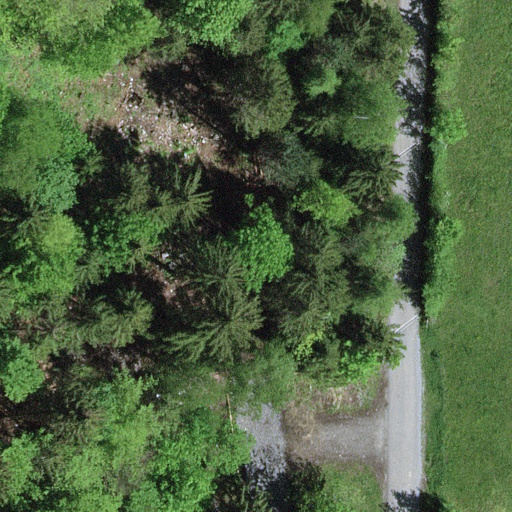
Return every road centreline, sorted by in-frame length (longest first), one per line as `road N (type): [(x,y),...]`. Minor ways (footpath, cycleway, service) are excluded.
road 1 (track): [(415,0),(402,511)]
road 2 (track): [(284,511),(293,481),(322,461),(404,435)]
